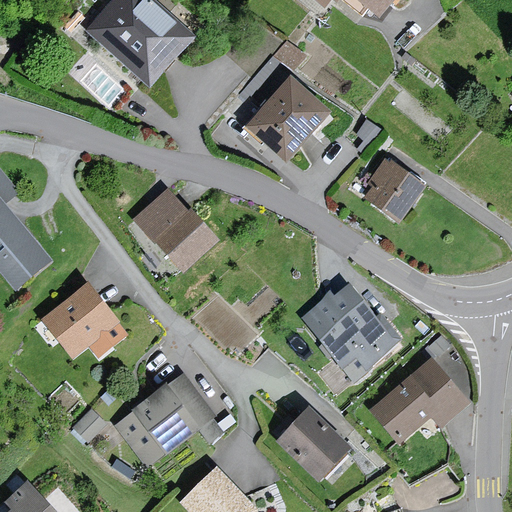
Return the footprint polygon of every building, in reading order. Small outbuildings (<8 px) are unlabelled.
[(151,0),(119,0),(92,31),(153,87),(195,40),(151,0)] [(390,0),(319,0),(324,3),(325,0),(360,0),(380,14),(390,0)] [(329,112),(293,79),(250,126),(286,159),(329,112)] [(424,185),(387,159),(371,181),(378,186),(371,196),(401,217),(424,185)] [(0,268),(17,290),(51,263),(3,205),(17,194),(0,172),(0,268)] [(191,213),(171,191),(140,218),(183,267),(217,238),(193,211),(191,213)] [(127,333),(89,286),(46,320),(75,355),(91,342),(100,354),(127,333)] [(401,338),(381,314),(375,319),(348,287),(335,299),(331,295),(304,318),(334,353),(355,377),(401,338)] [(433,360),(374,411),(400,441),(433,413),(441,423),(468,400),(433,360)] [(182,378),(119,425),(148,463),(211,416),(182,378)] [(72,424),(84,436),(104,416),(91,404),(72,424)] [(350,447),(310,410),(282,440),(322,477),(350,447)] [(254,511),(218,469),(184,502),(193,511),(254,511)] [(54,511),(28,484),(9,502),(15,509),(11,511),(54,511)]
